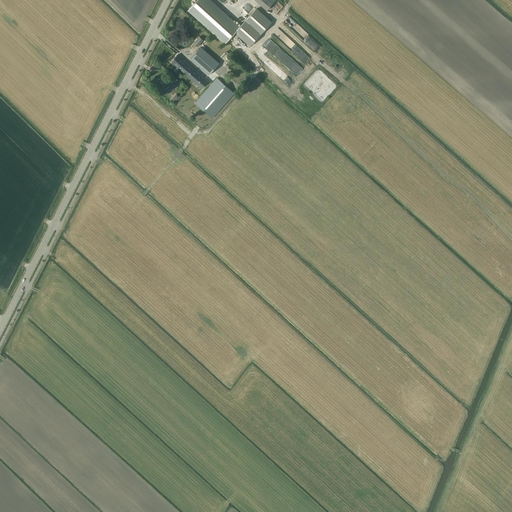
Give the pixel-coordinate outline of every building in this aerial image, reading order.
[(226,42),(235,33),(250,46),(272,22),(256,8),(239,27),(208,0),(197,0),(189,10),(226,42)] [(255,0),(267,10),(276,0),(255,0)] [(198,46),(204,40),(200,36),(194,43),(198,46)] [(210,75),(220,63),(201,47),(191,58),(210,75)] [(202,88),(208,81),(178,54),(172,61),(202,88)] [(171,81),(164,75),(160,78),(159,78),(157,80),(158,82),(166,89),(169,85),(173,89),(176,86),(170,81),(171,81)] [(212,118),(235,93),(218,78),(196,103),(212,118)]
